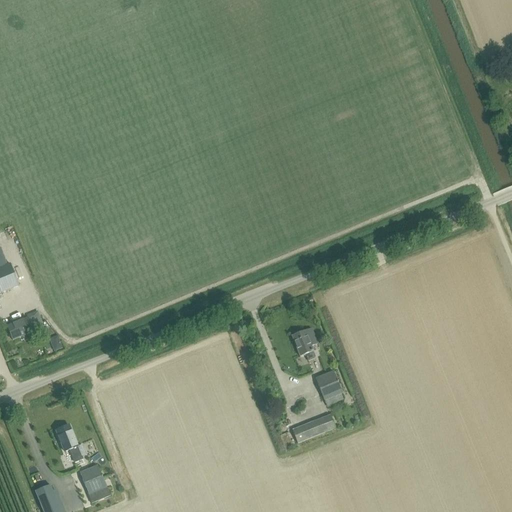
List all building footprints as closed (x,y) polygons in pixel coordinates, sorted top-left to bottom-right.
[(10,265),(7,266),(0,249),(0,294),(1,294),(19,286),(10,265)] [(7,328),(12,341),(33,333),(31,327),(36,325),(33,318),(28,320),(7,328)] [(313,353),(311,347),(317,345),(311,329),(292,337),(300,358),(305,356),(307,361),(315,358),(313,353)] [(333,372),(315,379),(324,401),(323,401),(326,409),(333,406),(330,399),(341,394),(333,372)] [(300,381),(302,387),(312,384),(310,378),(300,381)] [(297,444),(335,429),(330,416),(292,431),(297,444)] [(77,448),(77,447),(69,427),(56,432),(64,453),(69,451),(71,456),(72,456),(74,460),(81,458),(77,448)] [(110,496),(107,488),(98,467),(80,474),(92,504),(110,496)] [(64,511),(56,491),(53,492),(51,486),(35,493),(42,511),(64,511)]
